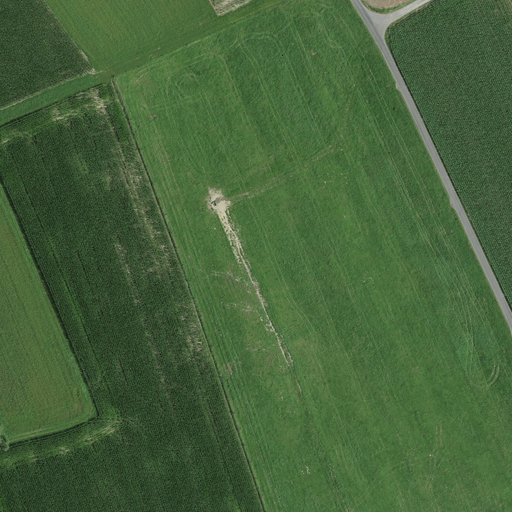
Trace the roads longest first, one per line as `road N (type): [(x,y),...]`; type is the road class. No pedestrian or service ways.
road 1 (unclassified): [(511,323),(406,92),(353,0)]
road 2 (track): [(0,444),(79,425),(90,410),(0,186)]
